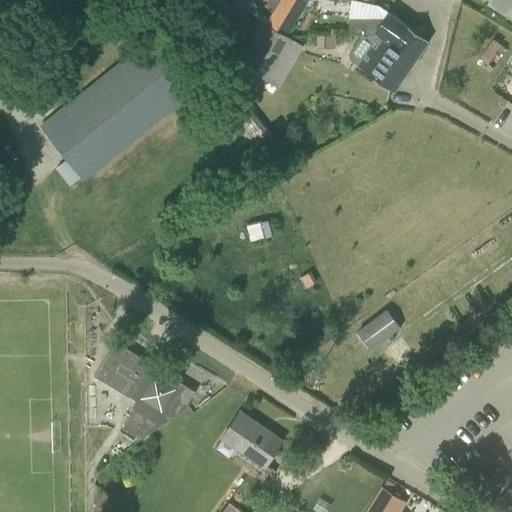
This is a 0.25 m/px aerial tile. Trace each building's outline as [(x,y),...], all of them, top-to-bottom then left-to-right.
[(199,0),(195,4),(203,11),(216,23),(222,27),(231,16),(233,14),(229,11),(228,9),(217,0),(199,0)] [(282,33),(291,38),(301,22),(298,20),(309,1),(306,0),(281,0),(275,11),(267,24),(282,33)] [(380,35),(413,59),(427,39),(389,13),(390,11),(380,4),(361,0),(351,0),(350,19),(349,34),(363,34),(374,34),(376,32),(380,35)] [(267,24),(243,66),(282,87),(305,46),(291,38),(282,33),(267,24)] [(161,31),(41,126),(67,159),(57,167),(71,185),(81,176),(84,179),(202,83),(161,31)] [(351,60),(392,88),(413,59),(380,35),(376,32),(374,34),(363,34),(350,53),(351,60)] [(318,48),(337,48),(336,34),(318,34),(318,48)] [(239,121),(255,141),(265,133),(249,113),(239,121)] [(367,348),(400,328),(388,308),(355,328),(367,348)] [(0,511),(33,511),(124,370),(93,350),(84,364),(43,337),(0,404),(0,511)] [(282,440),(240,412),(223,436),(265,465),(282,440)] [(398,511),(409,496),(386,483),(368,511),(398,511)] [(221,511),(242,511),(230,502),(221,511)]
